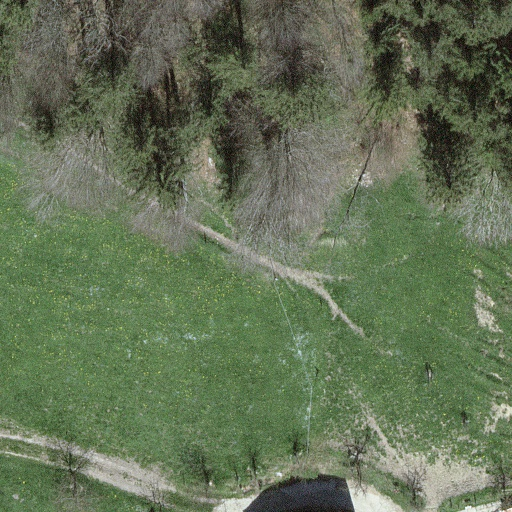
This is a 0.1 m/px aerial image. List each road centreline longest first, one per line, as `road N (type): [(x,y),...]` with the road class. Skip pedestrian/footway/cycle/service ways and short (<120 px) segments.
road 1 (track): [(238,511),(0,448)]
road 2 (track): [(381,511),(373,499),(263,511)]
